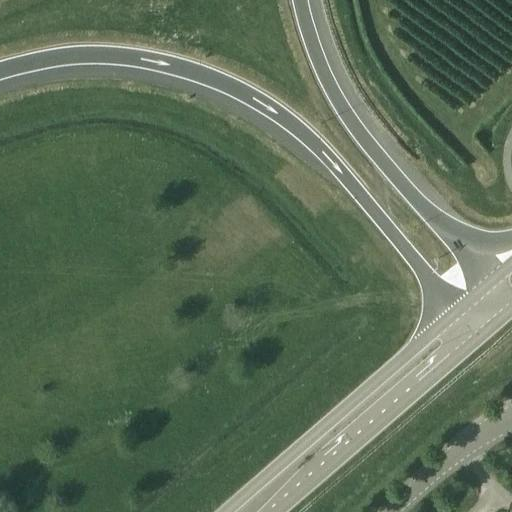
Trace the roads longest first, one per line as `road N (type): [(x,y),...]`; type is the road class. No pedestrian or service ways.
road 1 (motorway): [(0,74),(54,61),(137,60),(247,95),(346,178),(456,314)]
road 2 (motorway): [(489,285),(353,127),(318,62),(300,0)]
road 3 (tertiary): [(456,314),(226,511)]
road 4 (tertiary): [(278,511),(493,327)]
road 5 (unclassified): [(511,420),(462,449),(393,511)]
